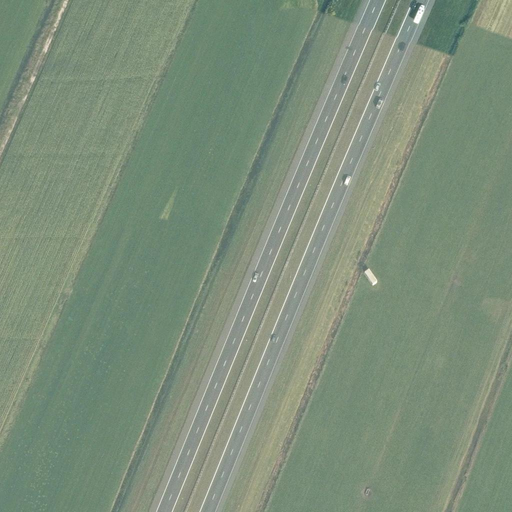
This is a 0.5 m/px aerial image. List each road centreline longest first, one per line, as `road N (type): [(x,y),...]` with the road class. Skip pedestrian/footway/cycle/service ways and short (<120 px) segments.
road 1 (motorway): [(207,511),(420,0)]
road 2 (motorway): [(377,0),(165,511)]
